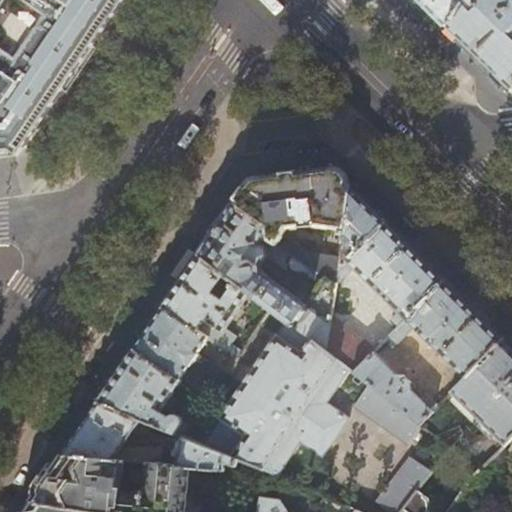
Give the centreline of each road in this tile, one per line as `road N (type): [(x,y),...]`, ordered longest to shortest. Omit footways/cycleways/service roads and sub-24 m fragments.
road 1 (tertiary): [(106,207),(252,0)]
road 2 (tertiary): [(432,136),(291,0)]
road 3 (tertiary): [(0,363),(106,207)]
